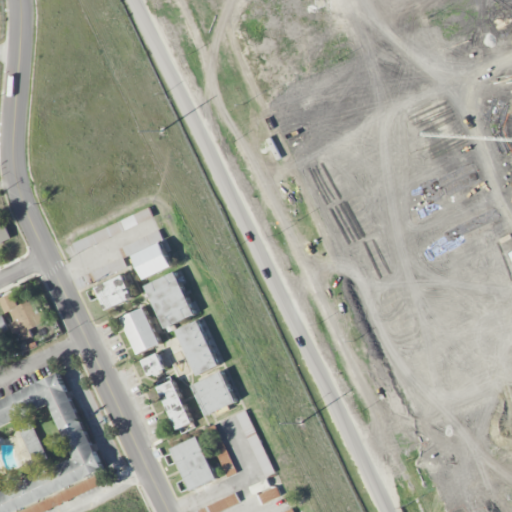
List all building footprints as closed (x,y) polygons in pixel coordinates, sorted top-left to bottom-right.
[(73,241),(77,251),(154,220),(150,210),(73,241)] [(0,244),(12,239),(5,224),(0,226),(0,244)] [(173,265),(158,231),(120,248),(125,259),(134,255),(144,278),(173,265)] [(93,271),(97,280),(127,266),(123,257),(93,271)] [(165,328),(196,314),(177,272),(146,285),(165,328)] [(135,297),(125,275),(96,287),(106,310),(135,297)] [(3,297),(20,341),(33,336),(30,330),(46,323),(41,312),(36,314),(31,300),(17,306),(13,293),(3,297)] [(122,318),(138,353),(161,343),(145,307),(122,318)] [(0,341),(11,337),(4,317),(0,318),(0,341)] [(220,365),(200,319),(177,330),(197,375),(220,365)] [(149,377),(166,371),(159,353),(143,359),(149,377)] [(237,403),(225,371),(193,384),(206,415),(237,403)] [(0,511),(16,511),(104,471),(60,373),(0,399),(0,511)] [(159,387),(177,430),(193,423),(175,380),(159,387)] [(237,414),(265,476),(275,472),(246,409),(237,414)] [(238,473),(216,425),(206,430),(228,477),(238,473)] [(190,491),(218,479),(200,436),(172,447),(190,491)] [(281,496),(277,487),(259,494),(263,504),(281,496)]
